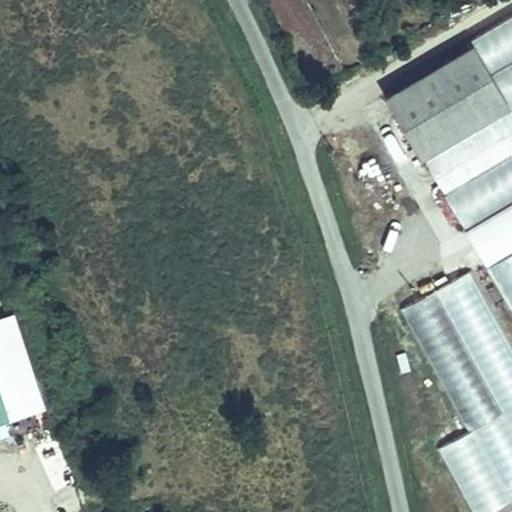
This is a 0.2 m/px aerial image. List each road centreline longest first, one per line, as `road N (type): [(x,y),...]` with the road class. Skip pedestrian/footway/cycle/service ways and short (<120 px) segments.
road 1 (unclassified): [(235,0),(321,203),(364,341),(400,511)]
road 2 (track): [(0,312),(28,411),(7,486)]
